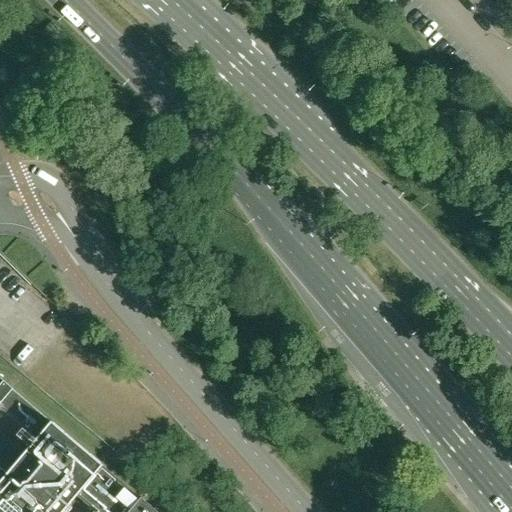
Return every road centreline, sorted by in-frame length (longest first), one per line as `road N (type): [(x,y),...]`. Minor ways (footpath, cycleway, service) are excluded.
road 1 (primary): [(54,0),(221,162),(511,490)]
road 2 (primary): [(511,355),(167,0)]
road 3 (unclassified): [(301,511),(42,197),(26,193)]
